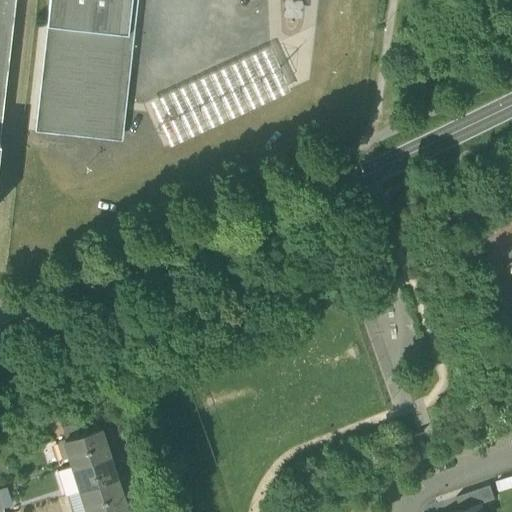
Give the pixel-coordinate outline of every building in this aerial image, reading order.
[(0,0),(0,122),(14,0),(0,0)] [(136,0),(131,0),(127,34),(116,133),(35,124),(34,130),(121,139),(136,0)] [(48,0),(46,25),(127,34),(131,0),(48,0)] [(35,124),(116,133),(127,34),(46,25),(35,124)] [(148,102),(168,146),(289,90),(269,47),(148,102)] [(65,438),(86,431),(83,419),(61,426),(65,438)] [(64,439),(72,465),(108,453),(99,427),(86,431),(65,438),(64,439)] [(116,478),(108,453),(72,465),(80,490),(116,478)] [(80,490),(72,465),(56,470),(64,495),(80,490)] [(97,511),(124,504),(116,478),(80,490),(87,511),(97,511)] [(456,496),(461,510),(479,504),(495,499),(490,485),(456,496)] [(87,511),(80,490),(64,495),(69,511),(87,511)]
